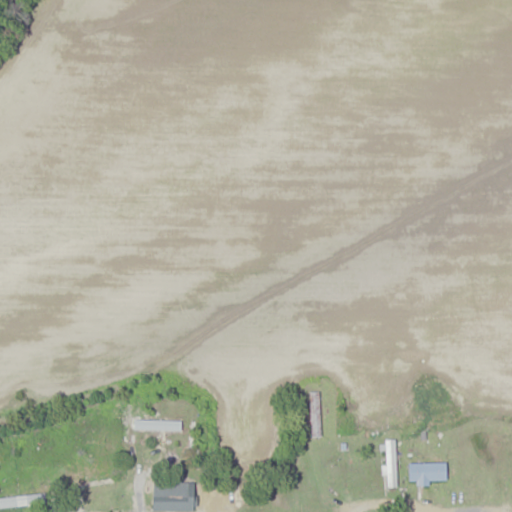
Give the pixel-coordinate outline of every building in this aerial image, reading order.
[(307,436),(322,436),(322,392),(308,392),(307,436)] [(134,430),(183,430),(183,420),(134,420),(134,430)] [(125,431),(89,431),(89,439),(125,439),(125,431)] [(398,486),(398,440),(386,440),(386,486),(398,486)] [(410,463),(410,482),(449,482),(449,463),(410,463)] [(155,482),(155,510),(191,510),(191,482),(155,482)] [(0,507),(46,504),(45,495),(0,497),(0,507)]
